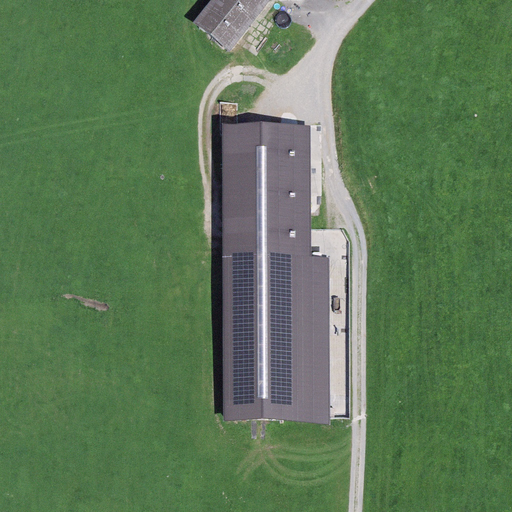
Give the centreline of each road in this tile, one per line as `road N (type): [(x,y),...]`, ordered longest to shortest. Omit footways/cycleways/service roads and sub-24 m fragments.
road 1 (track): [(367,0),(323,64),(338,194),(358,237),(357,511)]
road 2 (track): [(323,108),(245,73),(226,77),(204,105),(204,169)]
